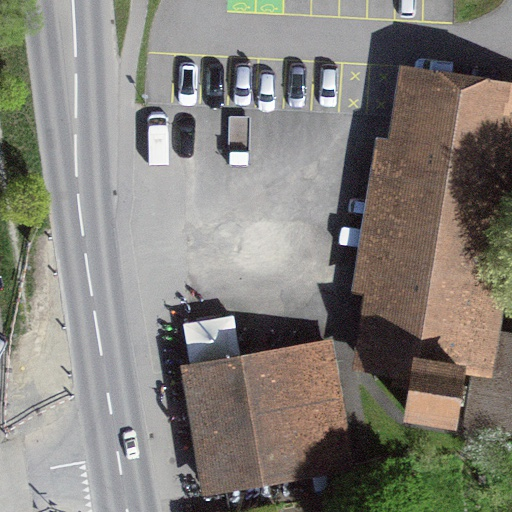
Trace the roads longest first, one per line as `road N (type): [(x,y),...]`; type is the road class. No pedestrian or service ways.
road 1 (tertiary): [(84,266),(41,0)]
road 2 (tertiary): [(115,488),(84,266)]
road 3 (tertiary): [(84,266),(68,342),(3,456)]
road 4 (tertiary): [(115,488),(65,452),(3,456)]
